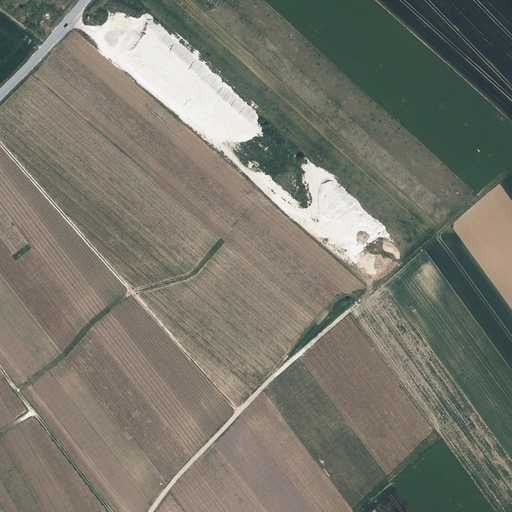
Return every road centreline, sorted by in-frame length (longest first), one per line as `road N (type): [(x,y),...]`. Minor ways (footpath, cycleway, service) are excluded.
road 1 (track): [(511,170),(278,371),(152,511)]
road 2 (track): [(0,143),(239,411)]
road 3 (track): [(18,390),(130,291),(192,274),(221,243)]
road 4 (track): [(0,366),(112,511)]
road 5 (tertiary): [(0,96),(86,0)]
